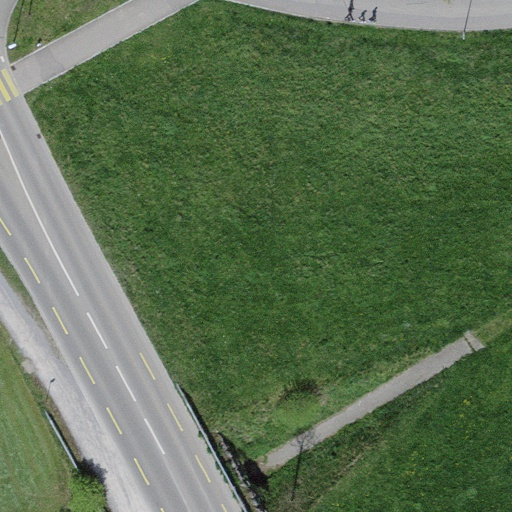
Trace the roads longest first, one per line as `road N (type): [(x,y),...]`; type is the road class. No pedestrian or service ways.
road 1 (unclassified): [(0,160),(189,511)]
road 2 (track): [(195,511),(474,339)]
road 3 (unclassified): [(511,6),(450,11),(325,0)]
